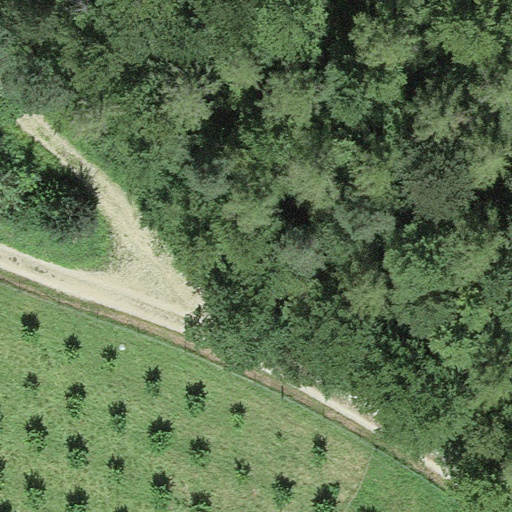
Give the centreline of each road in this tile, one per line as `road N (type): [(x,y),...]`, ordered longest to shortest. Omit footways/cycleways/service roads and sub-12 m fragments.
road 1 (track): [(0,100),(124,207),(173,269),(181,304),(176,331),(0,257)]
road 2 (track): [(176,331),(398,434),(497,511)]
